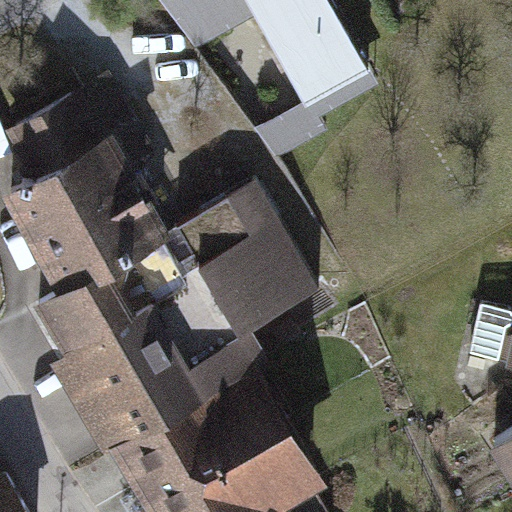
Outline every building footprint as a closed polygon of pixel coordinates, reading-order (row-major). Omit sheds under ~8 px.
[(253,18),(305,109),(378,67),(340,0),(169,0),(202,47),(253,18)] [(90,58),(20,98),(54,158),(11,182),(70,287),(41,303),(113,431),(261,349),(333,309),(263,185),(186,228),(90,58)] [(511,418),(480,441),(511,484),(511,291),(497,355),(511,358),(511,418)] [(261,349),(113,431),(158,511),(300,511),(289,492),(329,470),(261,349)] [(12,511),(0,491),(0,511),(12,511)]
